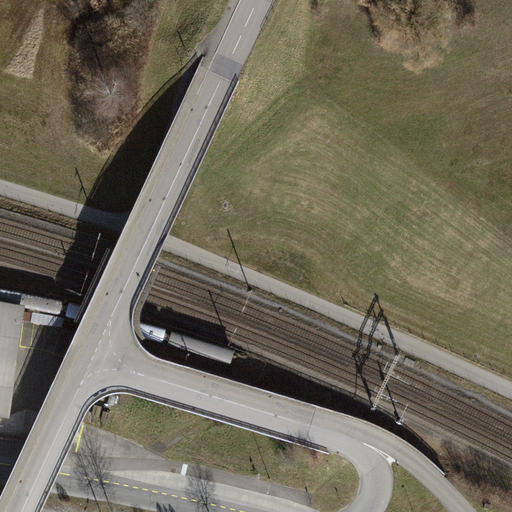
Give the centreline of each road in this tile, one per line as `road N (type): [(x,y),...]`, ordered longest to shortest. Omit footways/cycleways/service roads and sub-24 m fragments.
road 1 (residential): [(19,511),(256,0)]
road 2 (residential): [(0,187),(164,241),(511,393)]
road 3 (primary): [(213,511),(0,473)]
road 4 (unknown): [(114,222),(196,55),(210,53)]
